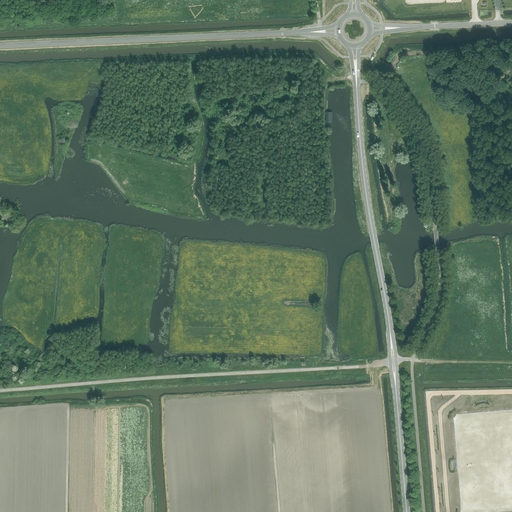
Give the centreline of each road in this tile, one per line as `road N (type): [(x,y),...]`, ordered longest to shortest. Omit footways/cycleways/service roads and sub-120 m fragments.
road 1 (tertiary): [(406,511),(355,46)]
road 2 (unclassified): [(0,46),(337,31)]
road 3 (unclassified): [(370,29),(511,23)]
